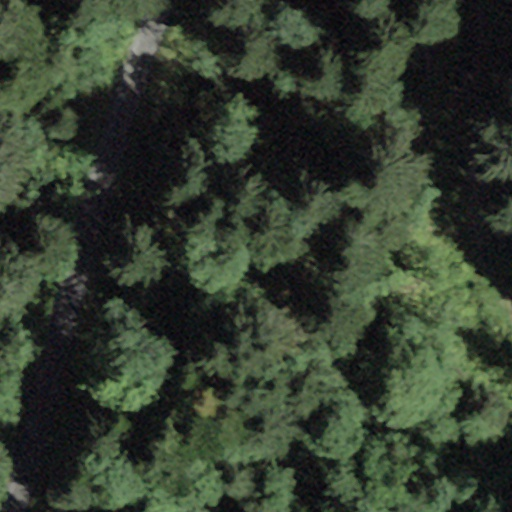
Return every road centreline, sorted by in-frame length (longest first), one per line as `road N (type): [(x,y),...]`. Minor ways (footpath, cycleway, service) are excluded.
road 1 (track): [(168,0),(119,130),(9,511)]
road 2 (track): [(315,511),(303,244),(347,58),(310,0)]
